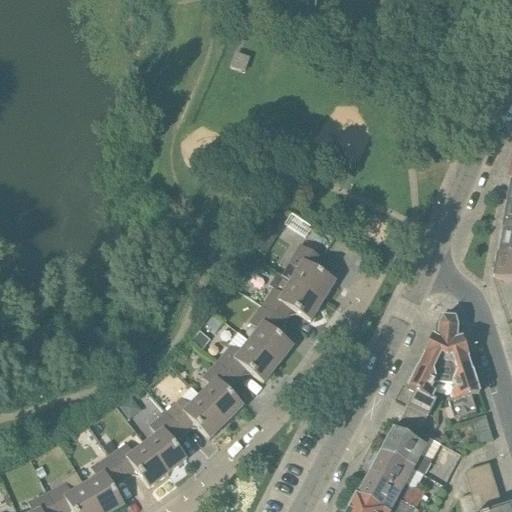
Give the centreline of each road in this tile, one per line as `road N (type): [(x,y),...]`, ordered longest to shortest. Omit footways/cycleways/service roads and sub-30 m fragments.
road 1 (residential): [(173,511),(314,374),(376,282)]
road 2 (residential): [(313,511),(425,267)]
road 3 (residential): [(425,267),(511,68)]
road 4 (residential): [(511,422),(471,292),(425,267)]
